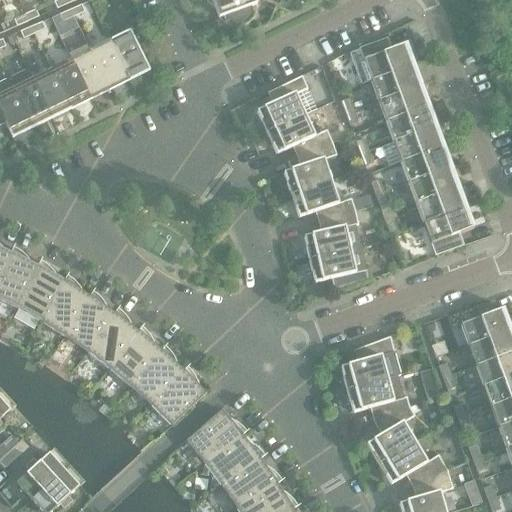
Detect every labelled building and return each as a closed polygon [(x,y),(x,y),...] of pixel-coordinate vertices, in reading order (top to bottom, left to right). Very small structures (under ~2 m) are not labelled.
[(56,10),(67,5),(65,0),(60,0),(53,3),(56,10)] [(102,0),(95,0),(90,2),(93,10),(104,5),(102,0)] [(256,5),(254,0),(211,0),(218,19),(224,17),(226,25),(228,27),(230,27),(233,28),(235,28),(238,28),(240,28),(243,27),(245,26),(247,25),(249,23),(251,21),(253,19),(254,17),(255,15),(254,14),(251,7),(256,5)] [(84,13),(81,6),(70,11),(73,18),(84,13)] [(35,11),(24,16),(27,23),(38,18),(35,11)] [(73,18),(70,11),(59,16),(62,23),(73,18)] [(16,28),(27,23),(24,16),(13,20),(16,28)] [(45,30),(42,23),(31,28),(34,35),(45,30)] [(34,35),(31,28),(20,33),(23,40),(34,35)] [(129,32),(109,42),(127,79),(148,69),(129,32)] [(411,68),(410,67),(406,56),(406,46),(391,51),(387,39),(358,50),(359,51),(351,53),(363,86),(371,83),(411,68)] [(108,88),(127,79),(109,42),(90,51),(108,88)] [(88,98),(108,88),(90,51),(70,61),(88,98)] [(70,61),(51,70),(69,107),(88,98),(70,61)] [(411,68),(371,83),(378,103),(418,88),(418,87),(414,76),(413,66),(410,67),(411,68)] [(51,70),(31,80),(50,117),(69,107),(51,70)] [(256,113),(266,134),(304,117),(295,96),(307,90),(302,78),(276,90),(281,101),(256,113)] [(0,115),(3,122),(10,136),(30,126),(12,89),(8,80),(0,84),(0,115)] [(31,80),(12,89),(30,126),(50,117),(31,80)] [(418,88),(378,103),(385,123),(425,109),(425,107),(421,97),(421,86),(418,87),(418,88)] [(341,103),(345,115),(354,112),(349,100),(341,103)] [(425,109),(385,123),(393,144),(433,129),(432,128),(428,117),(428,106),(425,107),(425,109)] [(358,124),(354,112),(345,115),(349,127),(358,124)] [(314,137),(304,117),(266,134),(276,156),(301,145),(306,155),(332,144),(326,132),(314,137)] [(433,129),(393,144),(400,164),(440,149),(440,148),(436,137),(436,126),(432,128),(433,129)] [(355,144),(360,156),(369,153),(364,141),(355,144)] [(283,174),(291,197),(331,183),(323,162),(336,157),(332,144),(306,155),(309,165),(283,174)] [(440,149),(400,164),(408,184),(448,169),(447,168),(443,157),(443,147),(440,148),(440,149)] [(373,165),(369,153),(360,156),(364,168),(373,165)] [(448,169),(408,184),(415,204),(455,190),(455,189),(451,178),(450,167),(447,168),(448,169)] [(370,184),(375,196),(383,193),(379,181),(370,184)] [(324,211),(328,221),(354,213),(351,200),(338,205),(331,183),(291,197),(298,219),(324,211)] [(455,190),(415,204),(423,225),(463,210),(462,209),(458,198),(458,187),(455,189),(455,190)] [(388,205),(383,193),(375,196),(379,208),(388,205)] [(465,208),(462,209),(463,210),(423,225),(435,258),(464,247),(459,235),(474,230),(473,228),(470,229),(466,218),(465,208)] [(303,238),(309,261),(360,249),(355,227),(358,227),(354,213),(328,221),(330,232),(303,238)] [(385,224),(390,237),(398,234),(394,221),(385,224)] [(0,278),(12,255),(10,254),(0,249),(0,278)] [(341,278),(344,291),(371,281),(368,271),(365,271),(360,249),(309,261),(314,284),(341,278)] [(0,278),(0,301),(16,310),(38,268),(37,267),(10,253),(10,254),(12,255),(0,278)] [(16,310),(40,323),(64,283),(63,282),(37,267),(38,268),(16,310)] [(40,323),(64,338),(90,299),(89,298),(64,281),(63,282),(64,283),(40,323)] [(64,338),(87,354),(115,316),(114,315),(89,297),(89,298),(90,299),(64,338)] [(484,304),(456,314),(468,348),(508,333),(507,332),(503,321),(503,310),(489,316),(484,304)] [(87,354),(109,371),(139,334),(137,333),(114,314),(114,315),(115,316),(87,354)] [(508,333),(468,348),(475,368),(511,354),(511,344),(511,341),(511,331),(507,332),(508,333)] [(109,371),(130,389),(162,353),(161,352),(138,332),(137,333),(139,334),(109,371)] [(340,369),(346,392),(387,380),(381,359),(394,355),(390,339),(363,349),(367,361),(340,369)] [(130,389),(151,408),(184,374),(183,373),(161,352),(162,353),(130,389)] [(511,354),(475,368),(483,388),(511,377),(511,354)] [(438,368),(443,380),(451,377),(447,365),(438,368)] [(171,428),(206,395),(204,393),(204,394),(183,372),(183,373),(184,374),(151,408),(171,428)] [(456,389),(451,377),(443,380),(447,392),(456,389)] [(511,377),(483,388),(490,409),(511,400),(511,377)] [(379,408),(383,420),(409,409),(406,399),(403,399),(397,378),(387,380),(346,392),(353,415),(379,408)] [(511,400),(490,409),(498,429),(511,424),(511,400)] [(0,421),(10,412),(0,401),(0,429),(3,427),(0,423),(0,421)] [(453,409),(458,421),(466,417),(462,405),(453,409)] [(366,446),(378,466),(415,444),(403,425),(414,418),(409,409),(383,420),(389,431),(366,446)] [(241,436),(242,437),(223,414),(222,412),(185,443),(204,466),(241,436)] [(471,429),(466,417),(458,421),(462,433),(471,429)] [(511,424),(498,429),(505,450),(511,447),(511,424)] [(0,446),(0,462),(5,468),(29,447),(16,432),(0,446)] [(241,436),(204,466),(221,488),(259,460),(260,461),(242,437),(241,436)] [(414,473),(421,484),(447,473),(438,457),(426,464),(415,444),(378,466),(390,486),(414,473)] [(468,450),(473,462),(481,458),(477,446),(468,450)] [(31,501),(64,471),(49,455),(37,465),(33,460),(25,468),(29,473),(16,485),(31,501)] [(486,470),(481,458),(473,462),(477,474),(486,470)] [(259,460),(221,488),(236,511),(276,485),(277,486),(277,485),(260,461),(259,460)] [(79,488),(64,471),(31,501),(40,511),(52,511),(59,506),(63,511),(72,503),(68,498),(79,488)] [(399,505),(400,511),(444,511),(440,494),(453,490),(447,473),(421,484),(425,497),(399,505)] [(276,485),(236,511),(237,511),(288,511),(292,510),(293,511),(277,486),(276,485)] [(483,490),(488,502),(496,499),(492,487),(483,490)] [(498,511),(501,511),(496,499),(488,502),(491,511),(498,511)]
